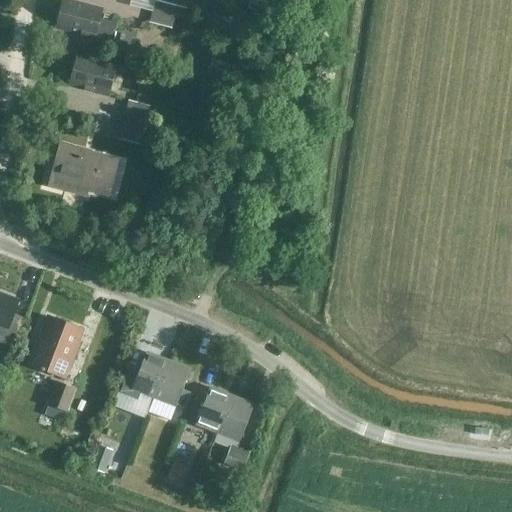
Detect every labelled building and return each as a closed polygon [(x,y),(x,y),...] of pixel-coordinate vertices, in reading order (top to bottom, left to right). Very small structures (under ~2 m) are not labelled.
[(103,8),(73,0),(63,0),(55,29),(80,36),(79,39),(110,47),(117,24),(100,19),(103,8)] [(176,18),(179,7),(156,0),(153,12),(176,18)] [(173,29),(176,18),(153,12),(150,22),(173,29)] [(116,66),(77,55),(69,86),(107,97),(116,66)] [(210,86),(208,98),(234,104),(237,92),(210,86)] [(124,111),(147,117),(150,105),(127,100),(124,111)] [(140,144),(147,117),(124,111),(117,138),(140,144)] [(117,161),(61,147),(50,185),(85,194),(87,189),(108,195),(117,161)] [(5,296),(4,298),(0,296),(0,338),(14,344),(24,319),(13,314),(18,301),(5,296)] [(29,365),(64,379),(83,331),(48,317),(29,365)] [(141,391),(154,396),(167,363),(145,354),(136,379),(127,375),(120,394),(138,400),(141,391)] [(177,405),(189,371),(167,363),(154,396),(177,405)] [(48,405),(66,413),(75,390),(56,383),(48,405)] [(218,432),(231,398),(209,389),(196,423),(218,432)] [(231,398),(218,432),(240,440),(253,407),(231,398)] [(103,472),(112,450),(100,445),(90,467),(103,472)] [(230,448),(224,464),(241,470),(242,471),(250,452),(248,452),(237,448),(230,445),(229,448),(230,448)] [(188,467),(173,461),(167,478),(182,483),(188,467)]
